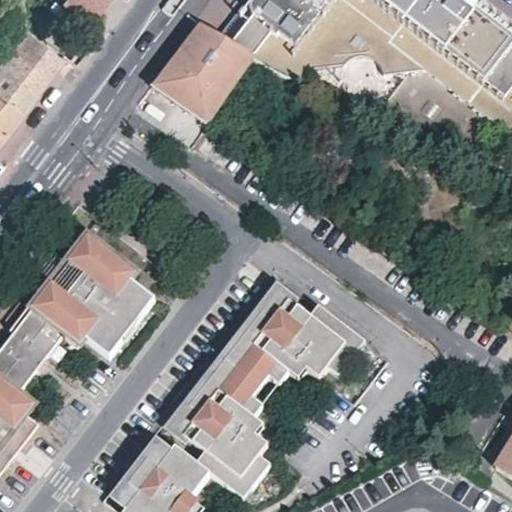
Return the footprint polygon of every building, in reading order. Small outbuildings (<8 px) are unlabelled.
[(66,0),(92,20),(107,0),(66,0)] [(230,47),(254,64),(298,83),(309,69),(342,65),(350,60),(356,58),(360,57),(365,57),(368,57),(372,59),(376,61),(377,62),(379,65),(380,68),(381,71),(381,74),(381,77),(424,71),(511,137),(511,37),(480,13),(479,12),(478,8),(476,4),(474,1),(471,0),(264,0),(262,3),(258,2),(257,2),(255,2),(254,3),(251,4),(250,5),(249,7),(248,10),(248,13),(249,14),(250,16),(252,17),(230,47)] [(14,27),(0,40),(0,41),(47,77),(61,58),(21,26),(19,26),(17,26),(16,26),(14,27)] [(230,47),(201,26),(175,61),(154,89),(207,127),(248,72),(254,64),(230,47)] [(0,41),(0,67),(35,92),(41,84),(47,77),(0,41)] [(291,96),(300,84),(298,83),(254,64),(248,72),(291,96)] [(0,96),(20,111),(27,102),(35,92),(0,67),(0,96)] [(0,137),(5,131),(20,111),(0,96),(0,137)] [(110,362),(156,302),(130,283),(115,271),(120,265),(84,237),(64,263),(88,281),(72,302),(48,284),(29,309),(33,312),(0,354),(0,477),(40,425),(13,404),(39,371),(29,364),(37,354),(46,361),(71,329),(86,341),(84,342),(110,362)] [(136,277),(120,265),(115,271),(130,283),(136,277)] [(289,301),(280,312),(291,321),(300,309),(289,301)] [(346,344),(354,334),(319,306),(310,317),(300,309),(291,321),(280,312),(272,323),(261,315),(234,351),(244,359),(229,379),(218,371),(191,407),(202,415),(194,426),(205,434),(196,445),(207,453),(198,465),(177,448),(168,459),(160,470),(149,462),(130,486),(141,494),(132,506),(127,511),(182,511),(185,509),(188,511),(201,511),(205,507),(193,498),(212,474),(234,492),(242,481),(254,489),(272,465),(261,457),(269,446),(256,437),(264,426),(254,418),(264,406),(253,398),(269,377),(280,385),(289,372),(300,380),(307,370),(320,379),(328,368),(339,377),(357,353),(346,344)] [(354,334),(346,344),(357,353),(366,342),(354,334)] [(244,359),(234,351),(218,371),(229,379),(244,359)] [(205,434),(194,426),(185,437),(196,445),(205,434)] [(511,442),(496,469),(511,479),(511,442)] [(157,451),(149,462),(160,470),(168,459),(157,451)] [(254,489),(242,481),(234,492),(245,500),(254,489)] [(130,486),(121,497),(132,506),(141,494),(130,486)]
